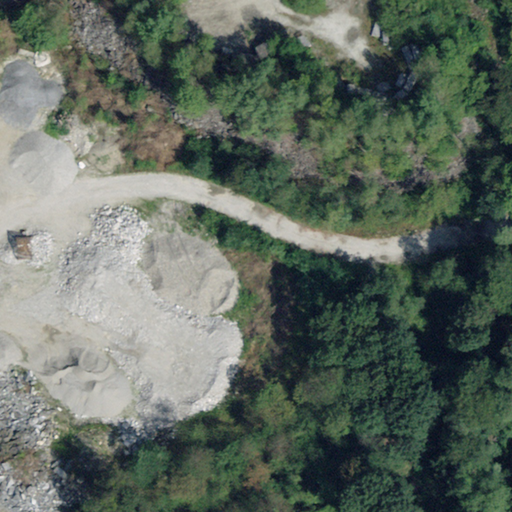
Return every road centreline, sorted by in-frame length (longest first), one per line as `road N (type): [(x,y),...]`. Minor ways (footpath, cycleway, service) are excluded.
road 1 (track): [(511,231),(402,245),(322,242),(170,183),(0,228)]
road 2 (track): [(63,206),(108,257),(130,313),(133,346)]
road 3 (track): [(267,0),(365,38),(382,62)]
